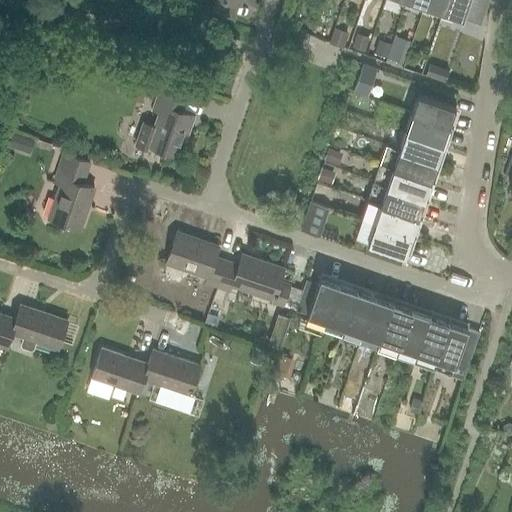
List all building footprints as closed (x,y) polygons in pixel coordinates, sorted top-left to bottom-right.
[(444,11),(447,0),(427,0),(426,5),(444,11)] [(447,0),(444,11),(463,17),(468,0),(447,0)] [(334,33),(331,43),(344,47),(347,38),(334,33)] [(357,39),(354,47),(365,50),(368,42),(357,39)] [(380,44),(376,54),(386,57),(389,47),(380,44)] [(426,75),(445,81),(449,68),(430,62),(426,75)] [(364,64),(355,91),(368,95),(376,69),(364,64)] [(149,81),(136,76),(128,99),(142,104),(149,81)] [(412,112),(449,125),(456,106),(454,106),(458,95),(424,83),(420,94),(418,94),(412,112)] [(148,146),(179,156),(193,114),(181,110),(185,98),(159,90),(152,110),(158,112),(154,126),(142,122),(135,145),(146,149),(148,146)] [(406,130),(443,143),(449,125),(412,112),(406,130)] [(437,161),(443,143),(406,130),(400,149),(437,161)] [(32,147),(34,135),(12,132),(10,143),(32,147)] [(330,149),(326,159),(335,163),(339,152),(330,149)] [(431,180),(437,161),(400,149),(393,167),(431,180)] [(64,153),(54,183),(59,185),(48,218),(79,229),(94,187),(82,183),(89,161),(64,153)] [(431,180),(393,167),(380,163),(374,181),(425,198),(431,180)] [(323,169),(319,179),(328,182),(332,172),(323,169)] [(418,216),(425,198),(374,181),(368,199),(418,216)] [(366,219),(412,235),(418,216),(368,199),(362,218),(366,219)] [(301,225),(319,231),(327,206),(310,200),(301,225)] [(412,235),(366,219),(359,238),(368,241),(405,254),(412,235)] [(207,284),(218,288),(227,261),(216,257),(220,246),(178,232),(167,263),(209,278),(207,284)] [(239,265),(227,261),(218,288),(230,292),(232,286),(274,300),(273,303),(283,307),(291,286),(280,282),(284,269),(243,254),(239,265)] [(324,329),(339,283),(321,277),(308,314),(309,315),(306,323),(324,329)] [(358,289),(339,283),(324,329),(342,335),(358,289)] [(360,342),(376,296),(358,289),(342,335),(360,342)] [(395,302),(376,296),(360,342),(379,348),(395,302)] [(413,308),(395,302),(379,348),(397,354),(413,308)] [(20,304),(15,319),(11,333),(24,337),(21,344),(23,348),(31,350),(34,349),(37,342),(57,349),(67,321),(20,304)] [(431,314),(413,308),(397,354),(415,360),(431,314)] [(11,333),(15,319),(0,313),(0,344),(6,347),(11,333)] [(450,321),(431,314),(415,360),(434,367),(450,321)] [(481,331),(450,321),(434,367),(452,373),(465,377),(481,331)] [(261,364),(265,350),(255,348),(251,362),(261,364)] [(138,393),(143,379),(143,378),(148,365),(101,349),(91,377),(138,393)] [(148,365),(143,378),(143,379),(190,395),(200,366),(153,350),(148,365)]
